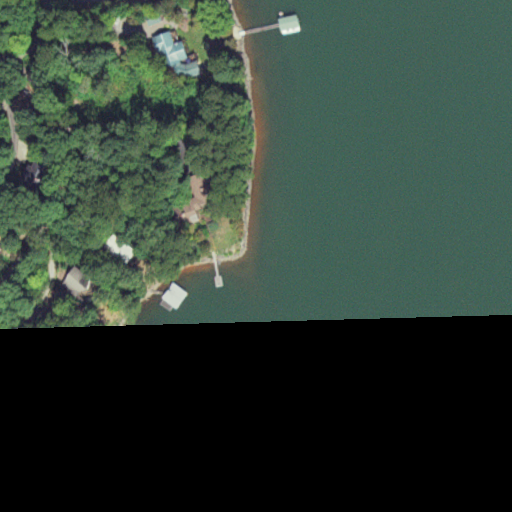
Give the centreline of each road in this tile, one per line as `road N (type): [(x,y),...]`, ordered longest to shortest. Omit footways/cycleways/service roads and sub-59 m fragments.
road 1 (residential): [(0,277),(71,183),(76,139),(29,61),(0,54)]
road 2 (residential): [(0,186),(18,159),(9,88),(29,61)]
